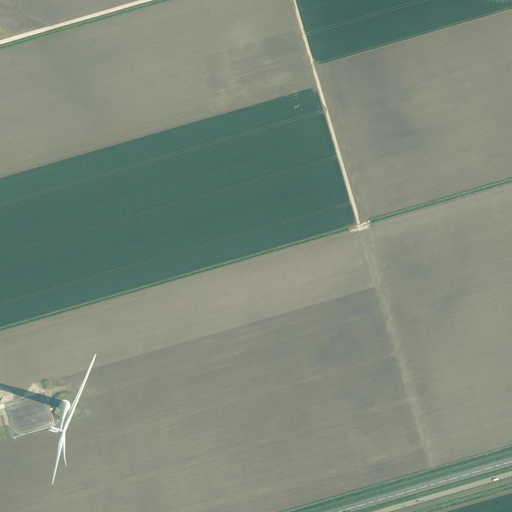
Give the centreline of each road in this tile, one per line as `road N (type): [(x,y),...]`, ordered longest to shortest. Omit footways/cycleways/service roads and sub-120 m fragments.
road 1 (primary): [(511,460),(336,511)]
road 2 (track): [(0,42),(145,0)]
road 3 (unclassified): [(379,511),(511,473)]
